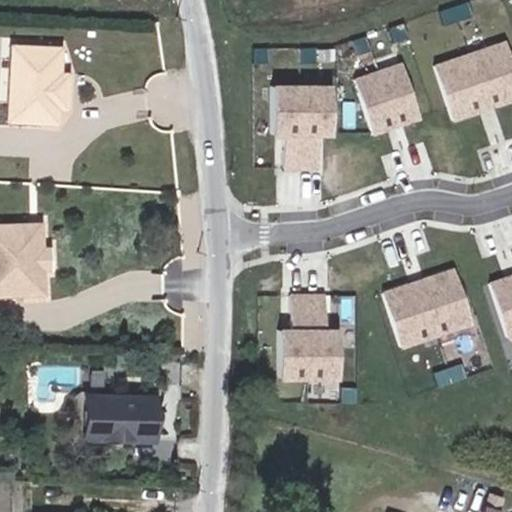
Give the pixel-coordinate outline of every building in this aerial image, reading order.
[(511,64),(504,41),(433,65),(451,118),(511,97),(511,64)] [(63,47),(24,45),(20,122),(51,124),(60,116),(60,105),(64,105),(69,100),(70,82),(65,77),(61,76),(63,47)] [(70,47),(63,47),(61,76),(65,77),(70,82),(69,100),(64,105),(60,105),(60,116),(51,124),(67,124),(67,111),(76,111),(78,72),(69,71),(70,47)] [(352,79),(369,133),(386,127),(383,119),(398,114),(401,122),(417,117),(399,63),(352,79)] [(328,134),(327,85),(269,85),(269,133),(282,133),(281,168),(316,168),(316,134),(328,134)] [(49,286),(47,248),(38,248),(37,223),(29,224),(31,253),(34,253),(40,258),(41,276),(35,282),(32,282),(32,293),(25,302),(40,301),(40,286),(49,286)] [(41,276),(40,258),(34,253),(31,253),(29,224),(0,224),(0,302),(25,302),(32,293),(32,282),(35,282),(41,276)] [(380,293),(399,348),(470,324),(452,269),(380,293)] [(505,337),(511,334),(511,283),(506,286),(503,278),(487,284),(505,337)] [(278,330),(278,378),(336,378),(336,330),(324,330),(324,295),(289,295),(289,330),(278,330)] [(73,443),(76,395),(62,394),(59,442),(73,443)] [(139,440),(141,398),(76,395),(73,443),(103,444),(103,438),(139,440)] [(483,504),(502,510),(506,497),(487,490),(483,504)] [(448,511),(449,511),(391,492),(384,511),(448,511)]
